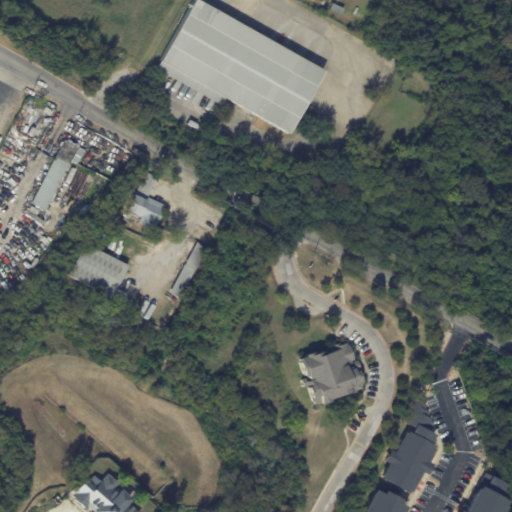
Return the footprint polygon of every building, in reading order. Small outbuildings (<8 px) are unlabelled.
[(192,0),(197,0),(323,71),(288,133),(250,112),(248,116),(241,112),(244,108),(224,97),(219,105),(155,69),(192,0)] [(339,6),(343,8),(340,15),(328,9),(331,3),(339,6)] [(54,112),(52,118),(44,115),(46,109),(54,112)] [(30,203),(51,163),(49,162),(62,139),(66,141),(66,139),(71,141),(70,143),(73,145),(74,143),(79,146),(78,147),(84,150),(76,165),(71,163),(66,171),(65,171),(44,210),(38,207),(37,209),(33,207),(34,206),(34,205),(32,209),(28,207),(30,203)] [(156,178),(147,197),(164,205),(152,230),(137,223),(140,217),(125,210),(134,191),(136,192),(145,172),(156,177),(156,178)] [(28,210),(36,216),(33,220),(25,214),(28,210)] [(24,229),(32,239),(29,242),(20,232),(24,229)] [(204,247),(206,248),(179,299),(169,293),(196,242),(204,247)] [(111,256),(128,266),(125,272),(137,278),(132,287),(120,281),(111,298),(70,275),(87,243),(111,256)] [(356,363),(358,369),(353,371),(356,370),(362,386),(360,386),(361,389),(355,391),(356,393),(348,396),(347,393),(328,400),(328,402),(320,405),(319,403),(313,405),(312,402),(311,403),(306,388),(309,387),(309,385),(301,388),(299,380),(306,377),(306,376),(302,377),(297,362),(299,361),(299,359),(304,357),(303,355),(312,352),(312,354),(331,348),(330,346),(340,343),(341,345),(346,343),(347,345),(348,345),(353,360),(350,361),(350,362),(355,361),(356,363)] [(423,404),(426,405),(424,410),(429,413),(426,418),(431,420),(429,423),(433,425),(429,432),(435,436),(430,445),(433,447),(432,449),(434,450),(427,463),(431,465),(425,475),(421,473),(410,493),(408,493),(407,495),(380,480),(381,478),(380,477),(387,464),(382,462),(388,451),(393,453),(404,433),(406,434),(407,432),(400,428),(416,400),(423,404)] [(118,491),(129,500),(126,504),(130,508),(130,507),(136,511),(91,511),(86,507),(84,510),(73,500),(74,498),(71,496),(72,495),(70,493),(78,483),(80,485),(84,480),(87,482),(92,476),(96,479),(97,478),(100,480),(104,474),(116,484),(113,488),(117,491),(117,490),(118,491)] [(462,511),(474,491),(475,492),(478,487),(483,490),(490,477),(509,487),(502,500),(506,503),(503,507),(504,508),(502,511),(462,511)] [(381,492),(399,501),(397,504),(404,508),(401,511),(361,511),(373,491),(380,495),(381,492)]
